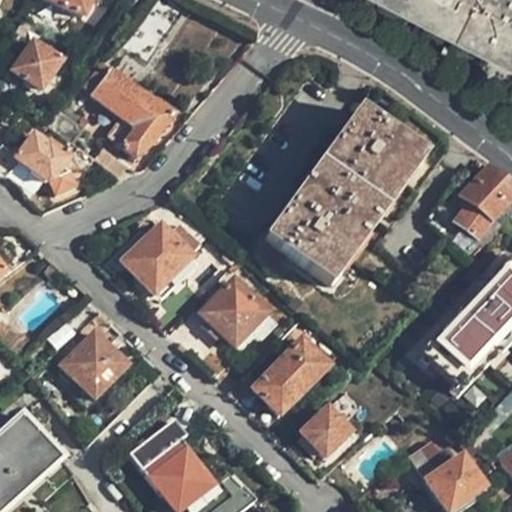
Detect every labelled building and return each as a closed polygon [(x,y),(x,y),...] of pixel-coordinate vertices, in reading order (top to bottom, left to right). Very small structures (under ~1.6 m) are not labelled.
[(40,0),(79,21),(91,0),(40,0)] [(116,0),(124,5),(130,8),(136,0),(116,0)] [(511,0),(414,0),(511,48),(511,0)] [(35,93),(59,63),(32,43),(8,71),(35,93)] [(172,117),(99,65),(81,87),(89,94),(88,96),(128,127),(131,132),(127,138),(119,133),(111,145),(133,161),(152,143),(172,117)] [(321,285),(420,161),(362,113),(264,239),(321,285)] [(70,128),(52,114),(41,128),(66,147),(74,137),(71,135),(70,128)] [(0,157),(0,186),(6,189),(18,177),(40,194),(43,194),(52,192),(67,172),(68,170),(43,149),(39,152),(32,147),(17,165),(4,154),(0,157)] [(106,178),(88,164),(78,177),(95,191),(106,178)] [(511,198),(511,189),(486,170),(461,198),(470,207),(454,223),(475,241),(488,223),(491,225),(511,198)] [(72,176),(67,172),(52,192),(56,195),(72,176)] [(15,190),(29,206),(40,194),(18,177),(6,189),(15,190)] [(153,298),(189,263),(182,255),(199,237),(170,208),(152,225),(158,231),(123,268),(153,298)] [(457,390),(511,333),(511,258),(474,299),(471,296),(456,312),(459,315),(420,355),(457,390)] [(236,288),(228,279),(193,311),(202,321),(236,288)] [(267,322),(236,288),(202,321),(233,353),(267,322)] [(0,352),(5,358),(18,347),(0,326),(0,352)] [(90,406),(122,374),(90,341),(56,372),(90,406)] [(278,423),(328,379),(302,351),(252,395),(278,423)] [(322,415),(319,411),(302,422),(309,428),(322,415)] [(345,439),(322,415),(309,428),(299,438),(320,461),(345,439)] [(17,420),(0,434),(0,501),(32,473),(39,481),(57,465),(17,420)] [(175,511),(249,511),(259,505),(231,479),(214,490),(200,472),(202,470),(182,443),(185,441),(173,425),(126,458),(160,502),(165,498),(175,511)] [(423,485),(451,465),(436,443),(408,463),(423,485)] [(511,457),(500,466),(511,480),(511,457)] [(451,511),(482,492),(463,462),(426,487),(442,511),(451,511)] [(4,511),(35,511),(71,480),(57,465),(39,481),(4,511)] [(0,501),(0,511),(4,511),(39,481),(32,473),(0,501)] [(129,502),(120,490),(96,509),(91,511),(118,511),(130,503),(129,502)]
